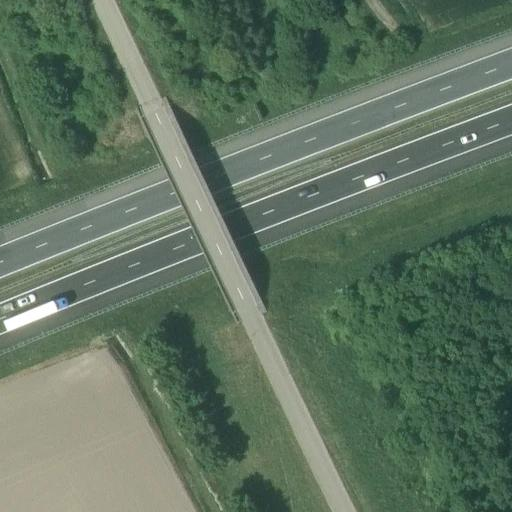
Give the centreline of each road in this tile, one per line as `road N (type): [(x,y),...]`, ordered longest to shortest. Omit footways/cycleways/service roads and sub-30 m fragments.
road 1 (unclassified): [(342,511),(101,0)]
road 2 (motorway): [(0,321),(511,121)]
road 3 (motorway): [(511,67),(0,265)]
